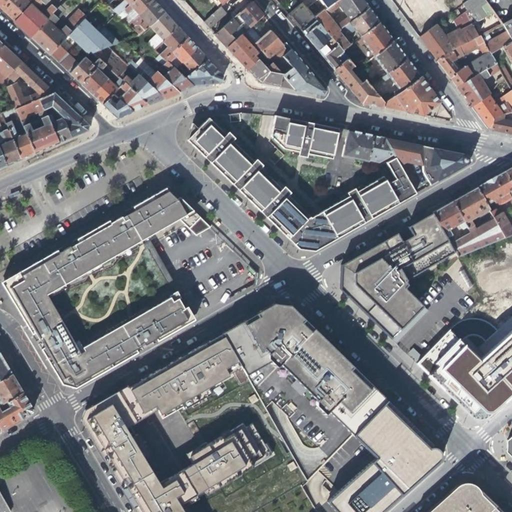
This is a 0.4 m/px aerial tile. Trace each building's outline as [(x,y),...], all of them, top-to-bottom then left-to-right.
[(0,0),(0,8),(2,11),(13,21),(31,0),(0,0)] [(31,0),(13,21),(23,30),(29,36),(58,5),(62,0),(31,0)] [(119,0),(109,9),(113,13),(131,0),(119,0)] [(131,9),(136,14),(154,1),(152,0),(131,0),(113,13),(118,18),(131,9)] [(303,33),(318,22),(313,16),(323,9),(326,7),(334,1),(335,0),(299,0),(300,1),(286,13),(294,23),(303,33)] [(335,0),(334,1),(336,4),(346,16),(350,21),(368,7),(362,0),(335,0)] [(436,10),(428,0),(412,0),(405,5),(411,13),(418,23),(436,10)] [(451,18),(456,28),(468,22),(484,15),(477,3),(481,0),(462,0),(460,1),(466,10),(451,18)] [(135,34),(147,25),(164,12),(160,8),(154,1),(136,14),(142,20),(130,29),(135,34)] [(250,1),(238,12),(250,25),(262,15),(255,7),(250,1)] [(336,4),(334,1),(326,7),(328,10),(336,4)] [(228,10),(222,3),(220,4),(203,20),(209,26),(228,10)] [(63,10),(58,5),(29,36),(38,45),(48,54),(57,45),(66,34),(81,18),(83,15),(76,9),(61,24),(63,26),(58,31),(50,23),(63,10)] [(368,7),(350,21),(348,23),(353,30),(358,37),(379,21),(374,16),(368,7)] [(334,24),(323,9),(313,16),(318,22),(324,30),(329,37),(338,30),(334,24)] [(147,25),(161,40),(177,27),(171,20),(164,12),(147,25)] [(346,16),(334,24),(338,30),(340,28),(348,23),(350,21),(346,16)] [(81,18),(66,34),(71,39),(81,48),(87,54),(90,53),(105,46),(115,42),(111,38),(107,42),(96,31),(100,28),(96,24),(92,28),(81,18)] [(222,41),(227,46),(241,34),(244,31),(232,18),(215,33),(222,41)] [(511,20),(510,18),(502,22),(501,22),(505,29),(511,41),(511,20)] [(358,37),(373,55),(393,40),(387,31),(379,21),(358,37)] [(320,33),(324,30),(318,22),(303,33),(311,44),(321,56),(335,45),(330,38),(326,41),(320,33)] [(444,39),(450,50),(476,36),(468,22),(456,28),(441,35),(444,39)] [(353,30),(348,23),(340,28),(345,35),(353,30)] [(165,46),(157,54),(161,58),(187,37),(181,31),(177,27),(161,40),(161,41),(165,46)] [(274,50),(279,56),(289,47),(283,41),(280,44),(275,38),(267,29),(253,42),(265,57),(274,50)] [(511,67),(511,41),(505,29),(489,38),(483,42),(489,53),(500,46),(511,67)] [(348,44),(338,30),(329,37),(330,38),(335,45),(340,51),(348,44)] [(481,33),(479,34),(483,42),(489,38),(485,31),(481,33)] [(256,52),(241,34),(227,46),(239,59),(247,68),(258,59),(254,54),(256,52)] [(489,53),(483,42),(479,34),(476,36),(450,50),(434,59),(445,74),(455,87),(494,62),(489,53)] [(179,63),(180,62),(197,48),(192,43),(187,37),(161,58),(166,62),(173,57),(179,63)] [(434,59),(450,50),(444,39),(426,49),(430,55),(434,59)] [(373,55),(386,74),(406,59),(393,40),(373,55)] [(0,73),(4,77),(6,76),(20,61),(12,53),(4,45),(0,48),(0,73)] [(57,45),(48,54),(68,73),(77,64),(57,45)] [(340,54),(343,59),(346,57),(340,51),(335,45),(321,56),(326,62),(332,68),(340,62),(336,57),(340,54)] [(90,53),(96,58),(100,62),(103,65),(117,78),(121,82),(145,105),(153,102),(162,99),(138,77),(132,83),(120,71),(126,66),(105,46),(90,53)] [(279,56),(270,63),(291,88),(304,91),(321,94),(324,90),(289,47),(279,56)] [(185,67),(177,73),(181,77),(206,58),(201,53),(197,48),(180,62),(185,67)] [(160,76),(160,77),(176,92),(183,89),(191,86),(181,77),(177,73),(172,68),(166,62),(161,58),(157,54),(156,53),(153,57),(160,64),(154,70),(160,76)] [(74,79),(79,83),(100,62),(96,58),(90,65),(82,57),(77,64),(68,73),(74,79)] [(353,66),(346,57),(343,59),(340,62),(332,68),(341,79),(360,102),(373,105),(382,107),(383,102),(380,98),(369,85),(363,77),(357,81),(348,70),(353,66)] [(222,76),(206,58),(181,77),(191,86),(205,84),(219,83),(222,76)] [(263,66),(258,59),(247,68),(253,74),(260,82),(275,85),(291,88),(270,63),(269,61),(263,66)] [(388,91),(380,98),(383,102),(393,95),(419,76),(413,67),(406,59),(386,74),(381,77),(383,81),(388,77),(396,88),(389,93),(388,91)] [(5,87),(14,108),(37,99),(53,92),(36,76),(20,61),(6,76),(11,81),(17,75),(35,92),(22,98),(15,83),(5,87)] [(100,62),(79,83),(85,89),(90,94),(105,78),(98,70),(103,65),(100,62)] [(498,68),(494,62),(455,87),(461,96),(468,106),(484,95),(486,94),(486,92),(478,77),(480,77),(485,76),(498,68)] [(131,71),(138,77),(162,99),(169,95),(176,92),(160,77),(154,72),(149,78),(136,66),(131,71)] [(422,115),(438,102),(419,76),(393,95),(405,111),(422,115)] [(489,103),(484,95),(468,106),(477,117),(485,128),(488,129),(490,116),(508,112),(511,109),(511,94),(502,76),(497,80),(496,78),(493,81),(494,82),(492,85),(499,97),(502,103),(493,108),(489,103)] [(105,78),(90,94),(96,99),(100,103),(107,97),(117,87),(121,82),(117,78),(111,84),(105,78)] [(116,98),(117,98),(130,112),(138,108),(145,105),(121,82),(117,87),(122,92),(116,98)] [(55,111),(56,111),(68,106),(60,99),(53,92),(37,99),(44,116),(47,114),(44,108),(50,105),(55,111)] [(393,95),(383,102),(382,107),(392,109),(405,111),(393,95)] [(113,102),(107,97),(100,103),(108,110),(116,118),(124,114),(130,112),(117,98),(113,102)] [(499,97),(489,103),(493,108),(502,103),(499,97)] [(24,132),(33,154),(45,149),(57,144),(44,116),(37,99),(14,108),(16,114),(24,132)] [(69,124),(64,127),(69,138),(77,135),(86,131),(87,124),(77,115),(68,106),(56,111),(69,124)] [(8,118),(16,114),(14,108),(0,113),(0,115),(20,159),(27,156),(33,154),(24,132),(16,136),(8,118)] [(490,116),(488,129),(511,132),(511,109),(508,112),(490,116)] [(228,114),(228,121),(238,120),(237,112),(228,114)] [(44,116),(57,144),(63,141),(69,138),(64,127),(62,122),(58,118),(51,121),(48,114),(47,114),(44,116)] [(1,142),(0,142),(0,155),(4,166),(13,162),(20,159),(0,115),(0,131),(5,143),(2,144),(1,142)] [(336,128),(273,115),(269,136),(281,148),(288,150),(297,151),(298,147),(299,147),(300,141),(299,140),(302,125),(305,126),(304,134),(308,134),(306,141),(305,141),(304,148),(306,149),(305,153),(314,155),(330,158),(331,154),(336,128)] [(196,129),(186,140),(298,249),(314,251),(322,246),(327,240),(321,229),(315,223),(312,227),(311,226),(307,231),(307,232),(296,243),(293,240),(296,237),(299,234),(296,231),(301,226),(302,227),(307,222),(305,220),(309,216),(293,202),(287,195),(283,199),(283,198),(278,203),(279,203),(268,215),(266,213),(268,210),(271,206),(268,204),(273,199),(274,200),(279,194),(277,193),(281,189),(274,183),(265,174),(259,168),(256,171),(255,170),(250,175),(251,176),(240,187),(238,185),(240,183),(243,179),(241,176),(246,171),(246,172),(251,167),(250,165),(253,162),(247,156),(238,147),(231,140),(228,144),(227,143),(222,148),(223,149),(212,160),(210,158),(213,156),(212,155),(216,152),(213,149),(218,144),(219,145),(223,140),(222,138),(225,135),(219,128),(208,118),(196,129)] [(190,123),(186,140),(196,129),(190,123)] [(297,151),(288,150),(287,154),(301,156),(314,159),(314,155),(305,153),(306,149),(304,148),(305,141),(306,141),(308,134),(304,134),(305,126),(302,125),(299,140),(300,141),(299,147),(298,147),(297,151)] [(221,126),(219,128),(225,135),(222,138),(223,140),(219,145),(218,144),(213,149),(216,152),(212,155),(213,156),(210,158),(212,160),(223,149),(222,148),(227,143),(228,144),(231,140),(238,147),(240,144),(232,136),(221,126)] [(367,161),(368,159),(373,135),(346,130),(341,156),(367,161)] [(379,161),(392,154),(382,137),(378,136),(373,135),(368,159),(379,161)] [(405,161),(407,142),(396,140),(382,137),(392,154),(393,158),(397,165),(405,161)] [(421,162),(421,145),(416,144),(407,142),(405,161),(421,162)] [(421,170),(430,184),(469,162),(467,154),(442,149),(421,145),(421,162),(421,170)] [(249,153),(247,156),(253,162),(250,165),(251,167),(246,172),(246,171),(241,176),(243,179),(240,183),(238,185),(240,187),(251,176),(250,175),(255,170),(256,171),(259,168),(265,174),(268,172),(260,163),(249,153)] [(335,236),(336,238),(398,203),(396,199),(404,195),(406,198),(414,194),(397,165),(393,158),(385,163),(395,179),(391,182),(387,184),(382,176),(363,187),(355,192),(357,196),(356,197),(360,202),(361,202),(369,215),(366,217),(365,214),(364,214),(362,210),(358,212),(355,206),(356,205),(352,199),(350,200),(348,196),(340,201),(323,211),(320,212),(329,226),(327,227),(329,230),(330,229),(334,236),(335,236)] [(511,189),(511,165),(502,171),(511,189)] [(491,178),(475,187),(485,204),(490,201),(492,205),(496,206),(510,198),(511,201),(511,202),(507,205),(511,210),(511,209),(511,225),(509,227),(499,211),(495,213),(493,208),(488,211),(493,219),(503,237),(511,233),(511,189),(502,171),(491,178)] [(277,180),(274,183),(281,189),(277,193),(279,194),(274,200),(273,199),(268,204),(271,206),(268,210),(266,213),(268,215),(279,203),(278,203),(283,198),(283,199),(287,195),(293,202),(296,199),(287,190),(277,180)] [(338,197),(340,201),(348,196),(350,200),(352,199),(356,205),(355,206),(358,212),(362,210),(364,214),(365,214),(366,217),(369,215),(361,202),(360,202),(356,197),(357,196),(355,192),(363,187),(361,184),(338,197)] [(138,242),(140,241),(146,238),(148,236),(169,224),(184,214),(192,210),(168,186),(151,196),(130,208),(125,211),(100,225),(72,241),(25,268),(0,282),(31,335),(61,384),(75,388),(89,379),(145,347),(191,321),(176,294),(130,321),(77,352),(60,321),(45,294),(88,270),(116,254),(138,242)] [(488,210),(485,204),(475,187),(465,192),(450,201),(466,227),(469,232),(471,231),(469,227),(470,225),(467,221),(488,210)] [(396,199),(398,203),(402,200),(406,198),(404,195),(396,199)] [(461,230),(466,227),(450,201),(441,206),(431,212),(446,238),(451,236),(447,230),(457,224),(461,230)] [(210,227),(192,210),(184,214),(196,235),(210,227)] [(310,218),(309,216),(305,220),(307,222),(302,227),(301,226),(296,231),(299,234),(296,237),(293,240),(296,243),(307,232),(307,231),(311,226),(312,227),(315,223),(321,229),(327,240),(322,246),(333,240),(336,238),(335,236),(334,236),(330,229),(329,230),(327,227),(329,226),(320,212),(310,218)] [(363,251),(340,264),(339,288),(344,293),(390,338),(399,328),(418,309),(399,290),(404,285),(406,284),(404,280),(454,251),(449,243),(446,238),(431,212),(418,219),(408,225),(413,235),(402,242),(396,232),(363,251)] [(493,219),(471,231),(469,232),(449,243),(457,256),(503,237),(493,219)] [(511,252),(479,266),(511,304),(511,252)] [(399,328),(390,338),(395,343),(429,309),(404,285),(399,290),(418,309),(399,328)] [(242,366),(246,374),(271,360),(275,368),(279,366),(280,367),(317,400),(315,402),(316,405),(325,414),(328,411),(352,435),(387,399),(362,375),(329,344),(292,308),(290,305),(273,302),(222,332),(242,366)] [(459,337),(451,328),(417,364),(429,376),(469,415),(472,418),(475,419),(478,420),(481,420),(485,420),(488,419),(491,416),(511,396),(511,328),(479,359),(464,343),(459,337)] [(133,382),(126,386),(141,413),(154,406),(158,414),(179,402),(182,408),(209,392),(206,387),(242,366),(222,332),(213,337),(133,382)] [(0,354),(0,380),(11,374),(4,361),(0,354)] [(0,405),(6,401),(23,392),(16,381),(11,374),(0,380),(0,405)] [(122,486),(149,471),(142,458),(148,455),(135,433),(129,437),(123,427),(143,416),(141,413),(126,386),(85,410),(83,421),(122,486)] [(0,411),(0,430),(15,422),(31,412),(32,410),(32,408),(23,392),(6,401),(9,406),(0,411)] [(439,449),(387,399),(352,435),(381,461),(343,496),(354,511),(381,511),(440,461),(439,449)] [(191,464),(165,479),(167,482),(180,503),(215,481),(218,486),(231,478),(228,473),(237,468),(240,472),(253,465),(250,460),(263,452),(261,450),(265,447),(249,420),(228,432),(230,436),(222,441),(220,438),(187,457),(191,464)] [(137,511),(185,511),(180,503),(167,482),(159,487),(149,471),(122,486),(137,511)] [(501,511),(494,505),(492,507),(480,494),(476,487),(466,483),(455,487),(447,494),(438,503),(428,511),(501,511)] [(0,493),(0,511),(8,511),(10,511),(0,493)]
